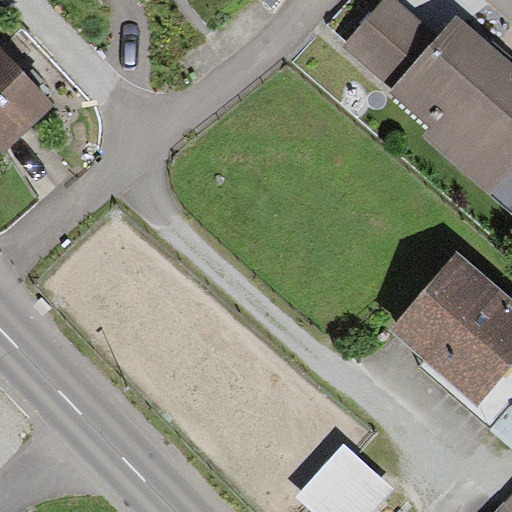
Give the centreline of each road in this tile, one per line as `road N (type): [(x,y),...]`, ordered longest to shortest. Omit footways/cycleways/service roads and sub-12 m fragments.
road 1 (unknown): [(153,129),(445,453)]
road 2 (residential): [(312,0),(220,88),(153,129),(0,267)]
road 3 (secondary): [(0,337),(171,511)]
